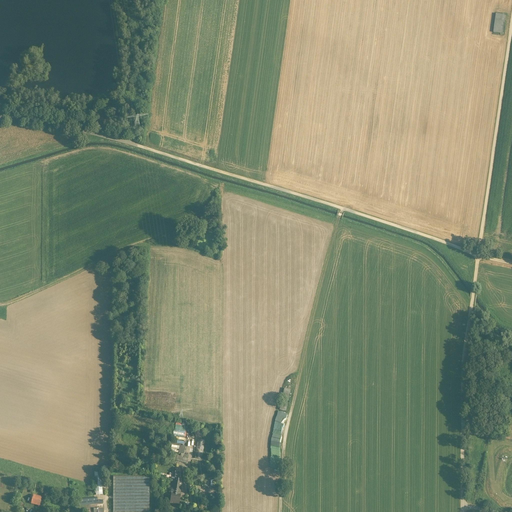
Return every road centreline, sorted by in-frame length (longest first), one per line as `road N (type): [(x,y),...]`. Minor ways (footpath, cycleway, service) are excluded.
road 1 (track): [(0,117),(137,144),(478,255)]
road 2 (track): [(280,511),(283,446),(342,208)]
road 3 (track): [(463,511),(464,352),(478,255)]
road 4 (track): [(478,255),(511,19)]
road 5 (track): [(0,305),(163,236)]
